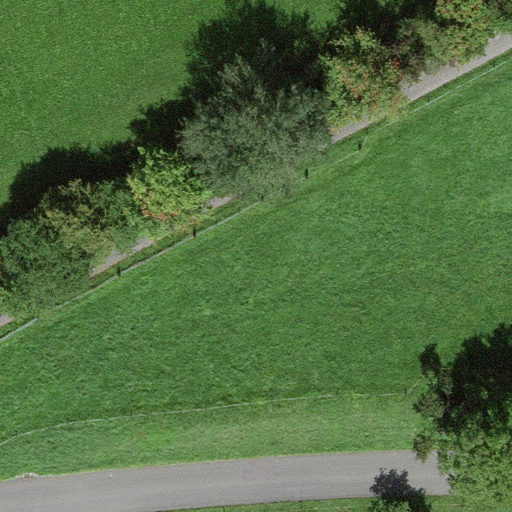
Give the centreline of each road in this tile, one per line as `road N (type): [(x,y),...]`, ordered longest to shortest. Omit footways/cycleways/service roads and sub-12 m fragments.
road 1 (track): [(511,35),(0,312)]
road 2 (unclassified): [(0,509),(385,477),(511,478)]
